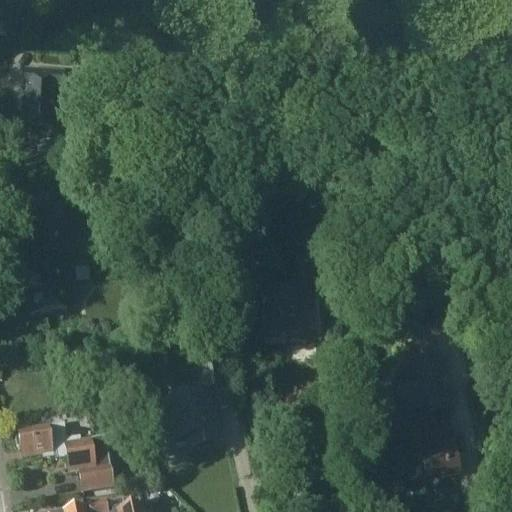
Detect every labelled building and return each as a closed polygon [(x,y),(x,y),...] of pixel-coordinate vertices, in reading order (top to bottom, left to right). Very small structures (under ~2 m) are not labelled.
[(400,84),(403,75),(393,72),(390,81),(400,84)] [(11,140),(36,142),(37,138),(50,138),(51,121),(54,121),(56,93),(61,93),(62,77),(24,74),(22,118),(12,118),(11,140)] [(139,167),(119,171),(124,193),(144,189),(139,167)] [(22,275),(29,318),(73,311),(66,268),(52,271),(51,265),(75,232),(53,217),(22,259),(25,275),(22,275)] [(95,268),(110,252),(103,246),(88,262),(95,268)] [(175,301),(173,274),(156,275),(158,302),(175,301)] [(279,344),(280,349),(283,349),(283,347),(306,345),(304,327),(311,327),(310,299),(300,300),(299,295),(252,298),(254,331),(264,331),(265,345),(279,344)] [(439,338),(437,321),(426,322),(428,339),(439,338)] [(76,348),(77,359),(90,358),(89,347),(76,348)] [(219,360),(198,364),(205,395),(225,391),(219,360)] [(420,386),(408,389),(414,411),(425,409),(428,419),(429,418),(432,428),(412,433),(424,485),(427,484),(458,477),(447,430),(444,431),(440,416),(451,413),(439,360),(415,365),(420,386)] [(219,443),(213,417),(209,397),(162,407),(170,445),(186,442),(187,450),(219,443)] [(47,430),(16,436),(21,462),(26,461),(41,458),(42,463),(52,461),(53,465),(65,463),(67,477),(78,476),(96,473),(90,443),(90,442),(80,444),(79,440),(66,442),(63,426),(47,429),(47,430)] [(96,473),(78,476),(81,496),(82,496),(113,491),(109,470),(96,473)] [(81,503),(81,502),(73,504),(74,511),(83,509),(82,503),(81,503)] [(123,511),(122,502),(106,505),(106,511),(149,511),(149,508),(132,511),(123,511)] [(105,503),(86,507),(86,511),(106,511),(106,505),(105,503)]
